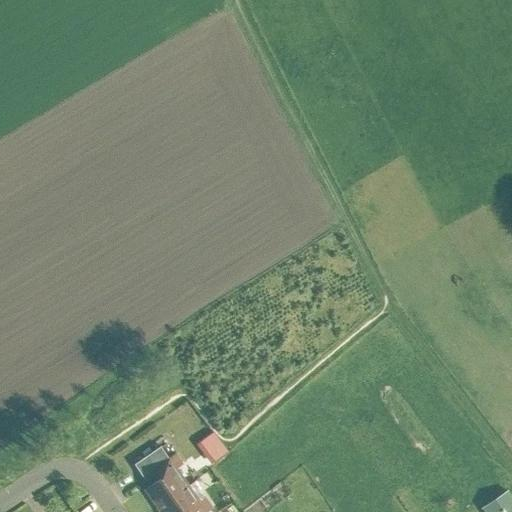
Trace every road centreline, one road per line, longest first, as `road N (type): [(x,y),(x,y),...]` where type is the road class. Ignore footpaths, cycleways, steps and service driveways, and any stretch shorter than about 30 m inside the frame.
road 1 (track): [(511,471),(395,326)]
road 2 (residential): [(0,503),(44,473),(65,469),(88,476),(113,511)]
